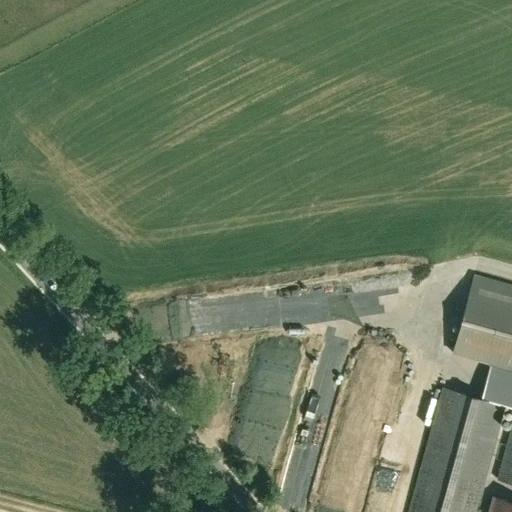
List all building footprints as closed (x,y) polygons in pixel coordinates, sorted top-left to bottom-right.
[(511,286),(475,276),(453,353),(511,369),(511,286)] [(511,405),(511,370),(490,364),(481,396),(511,405)] [(475,511),(505,405),(444,388),(403,377),(365,511),(475,511)] [(511,483),(511,425),(498,479),(511,483)] [(511,511),(511,501),(494,497),(490,511),(511,511)]
